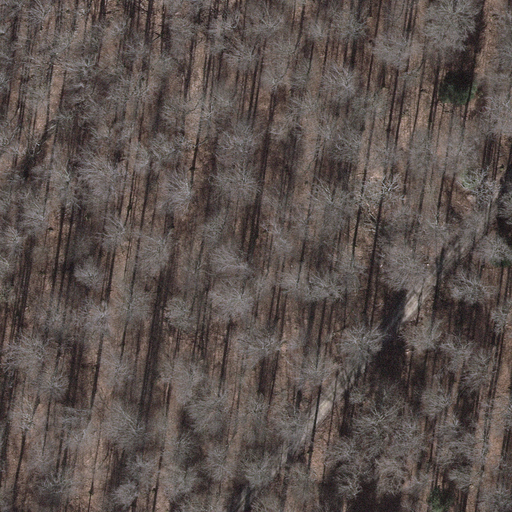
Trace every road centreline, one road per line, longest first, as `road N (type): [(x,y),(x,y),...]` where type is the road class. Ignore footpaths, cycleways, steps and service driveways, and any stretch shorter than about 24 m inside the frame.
road 1 (track): [(238,511),(511,184)]
road 2 (track): [(0,204),(33,166),(111,0)]
